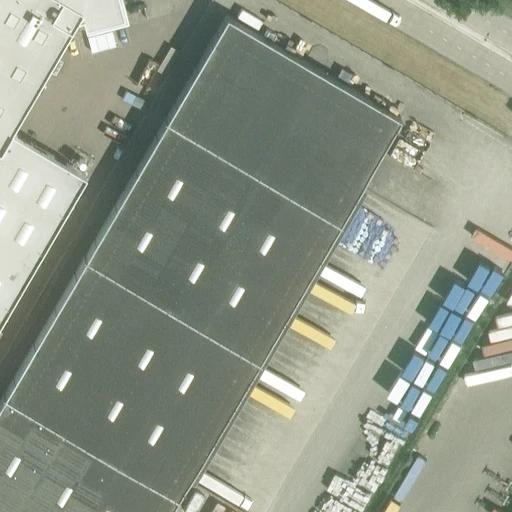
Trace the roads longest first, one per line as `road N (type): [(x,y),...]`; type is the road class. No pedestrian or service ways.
road 1 (unknown): [(190,0),(99,134)]
road 2 (unclassified): [(374,0),(511,80)]
